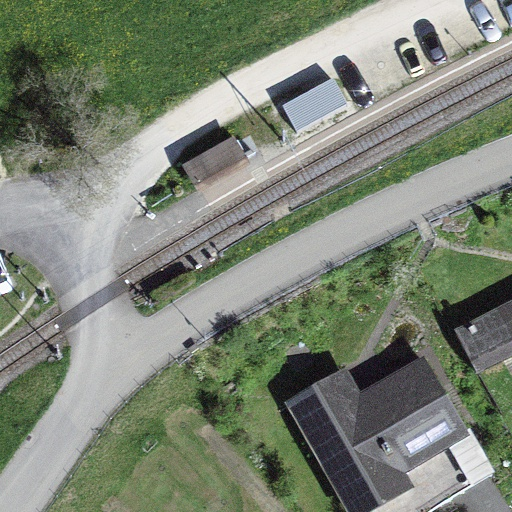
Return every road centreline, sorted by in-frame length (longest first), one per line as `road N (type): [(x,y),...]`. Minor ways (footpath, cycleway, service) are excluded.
road 1 (residential): [(437,0),(282,69),(182,125),(135,168),(70,262)]
road 2 (residential): [(110,362),(260,271),(511,153)]
road 3 (residential): [(110,362),(8,511)]
